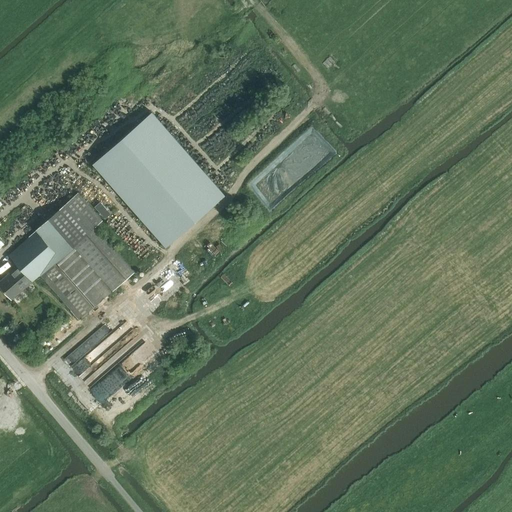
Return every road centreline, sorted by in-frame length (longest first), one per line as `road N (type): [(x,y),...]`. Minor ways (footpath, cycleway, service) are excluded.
road 1 (unclassified): [(141,511),(0,345)]
road 2 (track): [(511,395),(357,511)]
